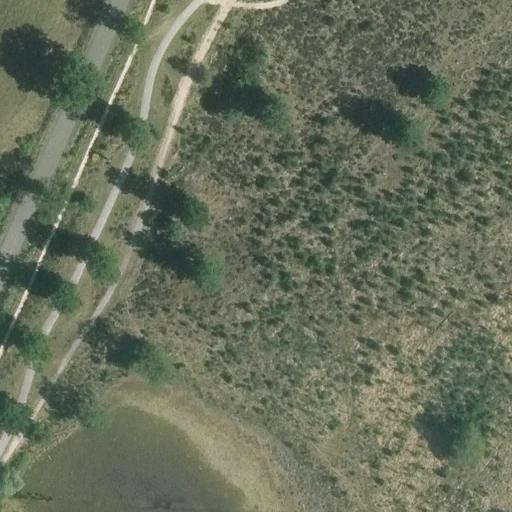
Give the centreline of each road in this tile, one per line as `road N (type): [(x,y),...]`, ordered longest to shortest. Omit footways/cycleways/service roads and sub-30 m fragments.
road 1 (track): [(0,469),(125,262),(180,101),(230,0)]
road 2 (tertiary): [(0,269),(118,0)]
